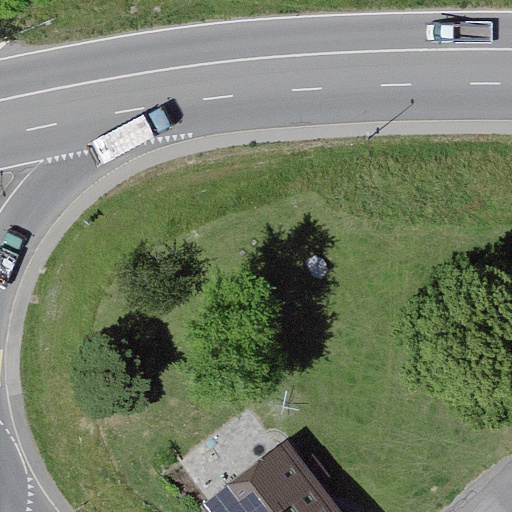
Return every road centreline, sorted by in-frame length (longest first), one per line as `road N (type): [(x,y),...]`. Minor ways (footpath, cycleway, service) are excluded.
road 1 (secondary): [(511,70),(194,88)]
road 2 (residential): [(0,271),(32,217),(96,150),(194,88)]
road 3 (secondary): [(194,88),(0,123)]
